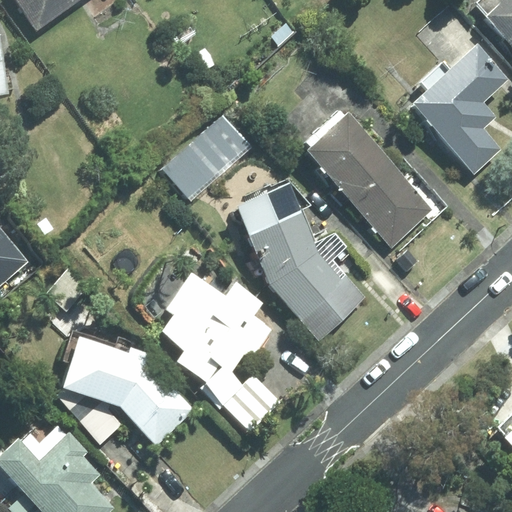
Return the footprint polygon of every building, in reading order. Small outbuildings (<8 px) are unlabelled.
[(4,0),(29,35),(78,0),(4,0)] [(511,0),(473,0),(467,7),(478,17),(474,21),(511,58),(511,0)] [(488,120),(475,106),(497,85),(463,49),(401,108),(469,179),(496,153),(476,132),(488,120)] [(299,153),(295,158),(386,253),(428,212),(331,112),(294,148),(299,153)] [(246,149),(219,118),(154,173),(182,205),(246,149)] [(277,187),(223,213),(259,289),(311,346),(360,301),(339,279),(332,285),(313,264),(277,187)] [(0,285),(25,264),(0,234),(0,285)] [(87,286),(67,267),(41,295),(61,314),(87,286)] [(166,368),(194,387),(241,434),(272,403),(246,377),(236,388),(224,376),(243,348),(252,354),(267,332),(247,319),(257,305),(223,282),(214,296),(184,275),(157,314),(163,318),(150,337),(175,355),(166,368)] [(95,450),(123,424),(151,453),(189,416),(142,367),(144,360),(64,338),(48,394),(96,407),(74,429),(95,450)] [(511,422),(489,447),(511,468),(511,422)] [(30,452),(12,434),(0,446),(0,484),(28,511),(104,511),(111,505),(90,484),(96,479),(79,461),(84,456),(55,427),(30,452)]
